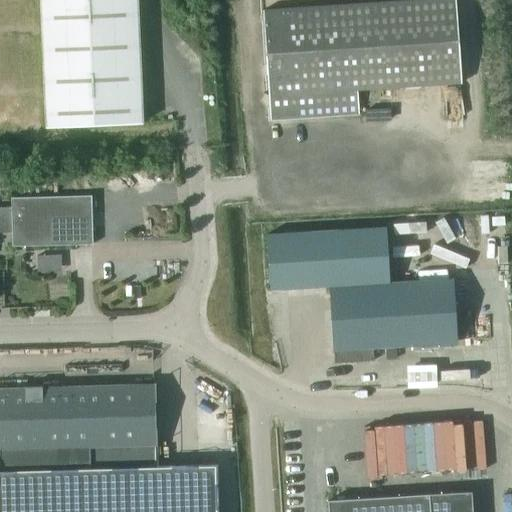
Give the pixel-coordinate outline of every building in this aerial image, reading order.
[(136,0),(39,0),(45,126),(141,122),(136,0)] [(397,2),(263,10),(270,120),(359,115),(358,91),(462,84),(456,0),(434,0),(413,1),(397,2)] [(0,230),(11,231),(12,245),(92,243),(90,195),(10,197),(11,206),(0,206),(0,230)] [(389,282),(386,227),(266,234),(269,290),(329,286),(389,282)] [(451,278),(389,282),(329,286),(334,362),(373,359),(372,346),(455,340),(455,339),(451,278)] [(386,360),(397,359),(396,347),(385,348),(386,360)] [(215,511),(215,464),(154,465),(152,383),(0,386),(0,511),(215,511)] [(383,473),(430,472),(430,454),(440,454),(439,430),(381,432),(383,473)] [(327,499),(327,511),(472,511),(471,490),(327,499)]
